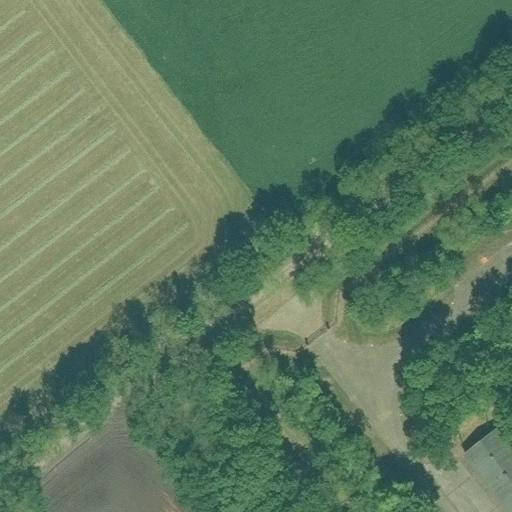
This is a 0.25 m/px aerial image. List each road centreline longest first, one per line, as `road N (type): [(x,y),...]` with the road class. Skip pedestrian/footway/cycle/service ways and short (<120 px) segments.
road 1 (track): [(140,377),(511,98)]
road 2 (track): [(0,487),(140,377)]
road 3 (track): [(140,377),(244,511)]
